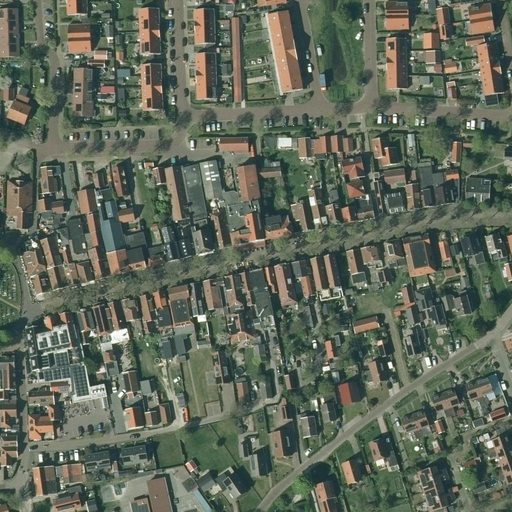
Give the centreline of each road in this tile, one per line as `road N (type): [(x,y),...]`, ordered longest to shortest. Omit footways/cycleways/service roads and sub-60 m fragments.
road 1 (residential): [(259,511),(369,417),(492,336)]
road 2 (residential): [(24,447),(124,438),(270,403),(273,367)]
road 3 (residential): [(54,149),(57,65),(39,38),(36,0)]
road 4 (residential): [(54,149),(172,144),(187,113)]
road 5 (residential): [(371,107),(511,113)]
road 6 (residential): [(187,113),(319,109)]
road 7 (residential): [(24,447),(20,353),(10,338),(0,345)]
